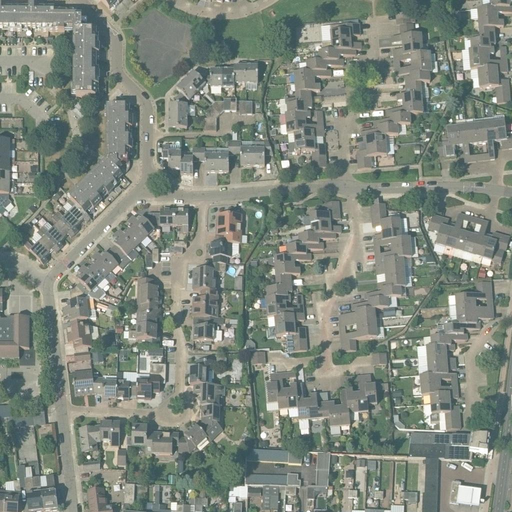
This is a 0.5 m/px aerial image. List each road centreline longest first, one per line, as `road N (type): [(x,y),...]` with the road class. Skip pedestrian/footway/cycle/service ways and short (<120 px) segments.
road 1 (residential): [(179,396),(176,271),(200,239),(200,197)]
road 2 (residential): [(147,167),(145,103),(116,68),(113,34),(80,0)]
road 3 (residential): [(327,361),(325,317),(354,236),(351,187)]
road 4 (residential): [(346,186),(342,133),(374,57),(371,20)]
road 5 (residential): [(346,186),(200,197)]
road 6 (residential): [(61,411),(48,282)]
